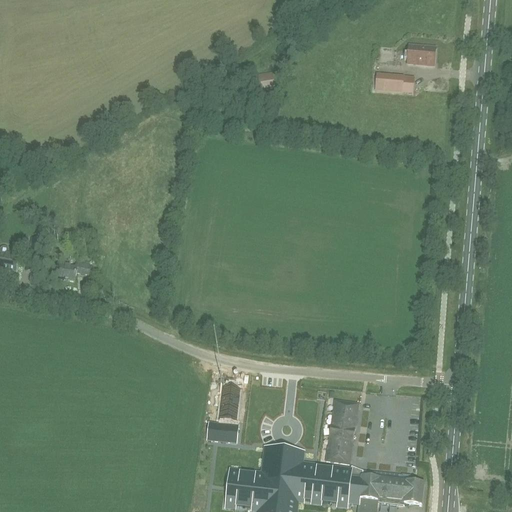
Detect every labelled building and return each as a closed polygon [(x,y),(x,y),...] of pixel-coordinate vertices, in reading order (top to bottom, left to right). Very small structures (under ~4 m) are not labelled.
[(425,49),(416,48),(409,48),(407,65),(434,68),(436,50),(433,50),(432,49),(426,48),(425,49)] [(275,91),(272,76),(259,78),(260,89),(264,89),(264,92),(275,91)] [(377,76),(376,91),(402,94),(403,79),(377,76)] [(43,243),(31,241),(28,262),(40,264),(43,243)] [(44,255),(52,257),(54,245),(46,244),(44,255)] [(0,270),(16,273),(18,258),(9,257),(9,253),(9,251),(8,250),(6,248),(4,248),(2,248),(1,249),(0,250),(0,270)] [(58,265),(55,280),(75,284),(76,274),(90,277),(92,266),(76,263),(75,269),(58,265)] [(219,389),(216,420),(232,422),(233,407),(234,408),(235,407),(234,407),(234,403),(235,403),(235,402),(234,402),(235,390),(219,389)] [(333,415),(356,418),(358,406),(334,403),(333,415)] [(354,430),(356,418),(333,415),(331,427),(354,430)] [(209,425),(207,441),(237,445),(238,436),(239,428),(231,428),(209,425)] [(353,442),(354,430),(331,427),(329,438),(353,442)] [(351,454),(353,442),(329,438),(328,450),(351,454)] [(221,449),(222,459),(236,458),(235,448),(221,449)] [(230,474),(226,507),(235,508),(251,510),(260,511),(294,511),(295,501),(303,502),(311,503),(321,504),(337,506),(347,507),(347,505),(359,507),(358,511),(376,511),(378,505),(404,508),(404,506),(421,508),(424,486),(409,484),(410,477),(411,477),(413,465),(395,463),(393,475),(404,476),(404,477),(403,483),(362,479),(363,477),(351,476),(351,474),(333,472),(316,470),(299,468),(301,453),(268,450),(264,478),(255,477),(239,475),(230,474)] [(349,466),(351,454),(328,450),(326,463),(349,466)] [(223,472),(234,471),(233,462),(222,462),(223,472)]
